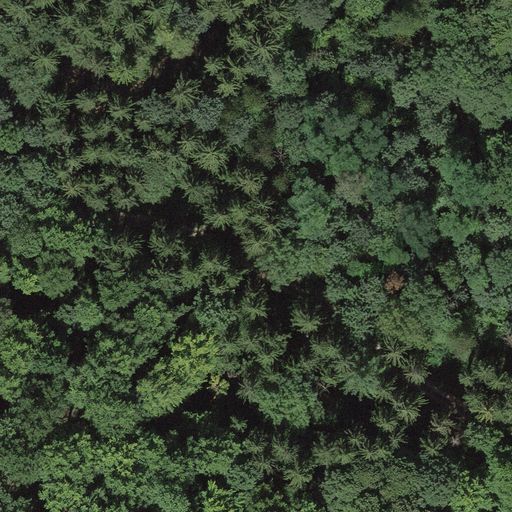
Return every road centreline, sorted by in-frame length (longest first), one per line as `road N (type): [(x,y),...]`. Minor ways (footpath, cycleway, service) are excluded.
road 1 (track): [(511,418),(442,398),(228,252),(150,228),(76,228),(0,252)]
road 2 (track): [(420,0),(487,169),(511,210)]
